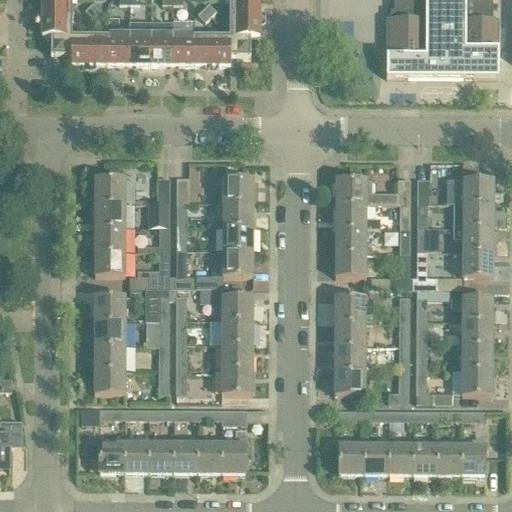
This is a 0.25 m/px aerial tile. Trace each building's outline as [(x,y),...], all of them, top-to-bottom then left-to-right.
[(129,0),(119,0),(119,9),(129,9),(129,0)] [(139,0),(129,0),(129,9),(140,9),(139,0)] [(172,0),(162,0),(162,9),(173,9),(172,0)] [(182,0),(172,0),(173,9),(183,10),(182,0)] [(388,23),(388,83),(500,84),(500,25),(493,25),(493,4),(500,4),(500,3),(499,3),(499,0),(392,0),(393,3),(392,3),(392,4),(403,4),(403,13),(400,14),(397,15),(394,17),(392,20),(391,23),(388,23)] [(52,41),(52,61),(73,41),(73,5),(73,4),(43,4),(43,41),(52,41)] [(231,6),(231,41),(251,63),(251,42),(261,42),(261,6),(231,6)] [(86,16),(92,22),(99,14),(94,9),(86,16)] [(210,9),(204,15),(212,22),(217,17),(210,9)] [(92,22),(97,27),(105,20),(99,14),(92,22)] [(199,21),(206,28),(212,22),(204,15),(199,21)] [(151,71),(151,28),(130,28),(130,34),(130,71),(151,71)] [(173,28),(151,28),(151,71),(173,71),(173,28)] [(108,36),(108,41),(109,41),(109,71),(130,71),(130,34),(119,34),(109,34),(108,36)] [(195,34),(173,34),(173,71),(195,71),(195,41),(195,34)] [(72,61),(72,71),(109,71),(109,41),(108,41),(73,41),(52,61),(72,61)] [(195,41),(195,71),(231,71),(231,63),(251,63),(231,41),(195,41)] [(109,173),(109,183),(122,183),(122,173),(109,173)] [(94,183),(94,207),(125,207),(125,183),(122,183),(109,183),(94,183)] [(158,183),(158,207),(159,207),(169,207),(169,183),(158,183)] [(177,207),(186,207),(188,207),(188,183),(177,183),(177,207)] [(223,183),(222,208),(252,208),(253,183),(223,183)] [(370,186),(365,186),(365,183),(335,183),(335,208),(365,207),(365,209),(392,209),(399,209),(399,208),(409,208),(409,183),(398,183),(397,200),(370,200),(370,186)] [(417,183),(417,208),(427,208),(427,209),(429,209),(429,183),(417,183)] [(462,184),(462,209),(493,209),(493,184),(462,184)] [(94,207),(94,231),(125,232),(125,207),(94,207)] [(169,231),(169,207),(159,207),(159,234),(164,234),(164,231),(169,231)] [(177,207),(177,232),(186,231),(186,207),(177,207)] [(365,224),(365,209),(365,207),(335,208),(335,232),(365,232),(365,234),(380,234),(380,224),(365,224)] [(222,208),(222,232),(252,233),(252,208),(222,208)] [(399,208),(399,209),(399,232),(408,233),(409,208),(399,208)] [(417,208),(417,233),(427,233),(427,209),(427,208),(417,208)] [(454,208),(454,232),(462,233),(493,233),(493,209),(462,209),(454,208)] [(94,231),(94,256),(125,256),(125,232),(94,231)] [(159,250),(159,257),(169,257),(169,231),(164,231),(164,234),(159,234),(159,243),(159,250)] [(177,232),(176,258),(181,258),(181,255),(186,255),(186,231),(177,232)] [(222,232),(222,256),(252,257),(252,233),(222,232)] [(365,256),(365,234),(365,232),(335,232),(335,256),(365,256)] [(399,232),(399,258),(403,258),(403,255),(408,255),(408,233),(399,232)] [(493,258),(493,233),(462,233),(454,232),(453,244),(462,244),(462,257),(493,258)] [(417,233),(416,258),(421,258),(421,255),(427,255),(427,233),(417,233)] [(185,281),(186,255),(181,255),(181,258),(176,258),(176,280),(173,280),(172,294),(200,294),(211,294),(212,280),(195,280),(195,281),(185,281)] [(389,294),(413,294),(413,281),(408,281),(408,255),(403,255),(403,258),(399,258),(399,282),(389,282),(389,294)] [(413,294),(417,294),(426,294),(437,294),(437,283),(427,283),(427,255),(421,255),(421,258),(416,258),(416,281),(413,281),(413,294)] [(94,280),(125,280),(125,256),(94,256),(94,280)] [(252,257),(222,256),(222,281),(252,281),(252,257)] [(365,282),(365,258),(365,256),(335,256),(334,282),(365,282)] [(169,280),(169,257),(159,257),(159,280),(149,280),(149,294),(172,294),(173,280),(169,280)] [(462,257),(462,282),(493,282),(493,258),(462,257)] [(200,294),(200,308),(213,308),(213,294),(211,294),(200,294)] [(426,301),(426,294),(417,294),(417,301),(416,301),(416,327),(426,327),(426,301)] [(94,301),(94,325),(125,325),(125,300),(94,301)] [(159,301),(159,326),(169,326),(169,301),(159,301)] [(176,301),(176,326),(186,326),(186,301),(176,301)] [(222,301),(222,326),(252,326),(252,301),(222,301)] [(334,326),(365,326),(373,326),(373,318),(365,318),(365,301),(334,301),(334,326)] [(399,302),(399,327),(408,327),(409,302),(399,302)] [(462,302),(462,327),(492,327),(493,302),(462,302)] [(94,325),(94,349),(125,349),(125,325),(94,325)] [(159,326),(159,350),(169,350),(169,326),(159,326)] [(176,326),(176,350),(186,350),(194,350),(196,347),(196,342),(194,339),(186,339),(186,326),(176,326)] [(222,326),(222,350),(251,350),(252,326),(222,326)] [(334,326),(334,350),(365,350),(365,326),(334,326)] [(399,327),(399,351),(408,351),(408,327),(399,327)] [(416,327),(416,350),(426,350),(426,327),(416,327)] [(462,327),(462,350),(492,351),(492,327),(462,327)] [(94,349),(94,373),(125,373),(125,349),(94,349)] [(159,350),(159,374),(169,374),(169,350),(159,350)] [(176,350),(176,374),(186,374),(186,350),(176,350)] [(222,350),(222,374),(251,374),(251,350),(222,350)] [(334,350),(334,374),(365,375),(365,350),(334,350)] [(436,352),(426,352),(426,350),(416,350),(416,374),(426,374),(426,357),(436,357),(436,352)] [(462,350),(461,374),(492,374),(492,351),(462,350)] [(399,351),(398,375),(408,375),(408,351),(399,351)] [(94,373),(95,398),(125,398),(125,373),(94,373)] [(159,399),(169,399),(169,374),(159,374),(159,399)] [(176,374),(176,399),(177,399),(186,399),(186,374),(176,374)] [(222,374),(222,399),(251,399),(251,374),(222,374)] [(334,374),(334,399),(364,399),(365,375),(334,374)] [(451,409),(451,400),(426,400),(426,374),(416,374),(416,400),(416,409),(451,409)] [(453,376),(453,384),(461,384),(461,399),(492,399),(492,374),(461,374),(461,376),(453,376)] [(388,397),(388,407),(407,407),(408,375),(398,375),(398,397),(388,397)] [(11,385),(0,384),(0,395),(11,396),(11,385)] [(100,425),(124,425),(124,414),(100,414),(100,425)] [(124,425),(148,425),(148,414),(124,414),(124,425)] [(148,425),(172,425),(172,414),(148,414),(148,425)] [(172,425),(196,425),(196,414),(172,414),(172,425)] [(196,425),(220,425),(220,414),(196,414),(196,425)] [(222,431),(245,430),(245,414),(220,414),(220,425),(222,425),(222,431)] [(339,425),(363,425),(363,415),(339,414),(339,425)] [(363,425),(387,425),(387,415),(363,415),(363,425)] [(387,425),(411,425),(411,415),(387,415),(387,425)] [(411,425),(435,425),(435,415),(411,415),(411,425)] [(435,425),(459,425),(459,415),(435,415),(435,425)] [(485,426),(485,415),(459,415),(459,425),(485,426)] [(0,426),(0,472),(8,473),(8,478),(9,478),(9,452),(22,453),(22,427),(0,426)] [(236,436),(235,448),(220,448),(220,478),(245,478),(245,436),(236,436)] [(100,478),(124,478),(124,448),(100,448),(100,449),(100,473),(100,478)] [(124,478),(148,478),(148,448),(124,448),(124,478)] [(148,478),(172,478),(172,448),(148,448),(148,478)] [(172,478),(196,478),(196,448),(172,448),(172,478)] [(196,478),(220,478),(220,448),(196,448),(196,478)] [(91,449),(91,473),(100,473),(100,449),(91,449)] [(339,480),(364,480),(364,449),(339,449),(339,480)] [(364,480),(388,480),(388,449),(364,449),(364,480)] [(388,480),(412,480),(412,450),(388,449),(388,480)] [(412,480),(436,480),(436,450),(412,450),(412,480)] [(436,480),(460,480),(460,450),(436,450),(436,480)] [(485,450),(460,450),(460,480),(485,480),(485,450)]
